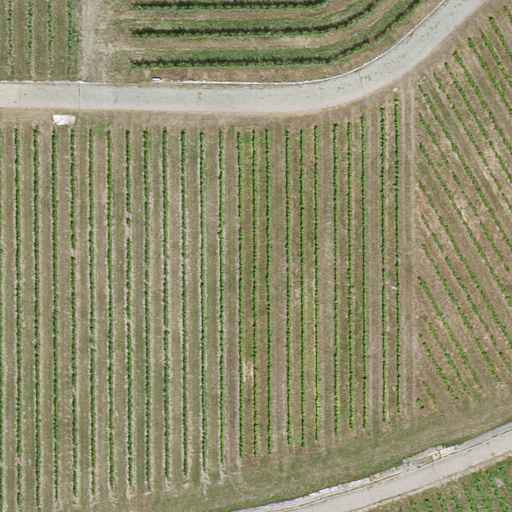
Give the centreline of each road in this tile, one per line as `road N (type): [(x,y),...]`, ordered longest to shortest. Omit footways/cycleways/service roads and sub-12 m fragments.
road 1 (track): [(467,0),(390,65),(327,95),(0,96)]
road 2 (track): [(313,511),(511,439)]
